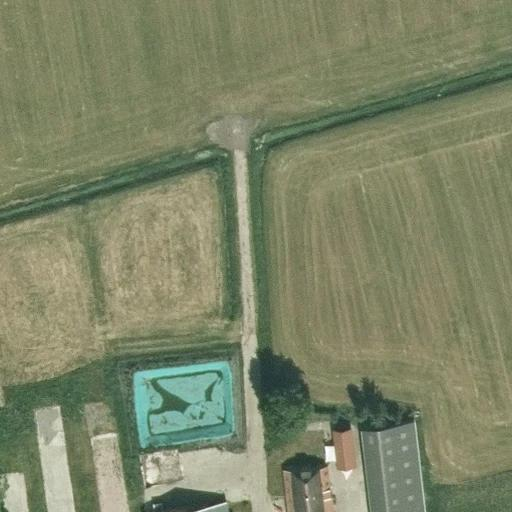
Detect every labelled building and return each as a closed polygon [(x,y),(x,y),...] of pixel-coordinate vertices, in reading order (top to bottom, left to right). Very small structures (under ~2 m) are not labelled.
[(159,449),(157,411),(147,412),(146,393),(141,393),(144,449),(159,449)] [(373,511),(425,511),(415,420),(364,426),(373,511)] [(341,429),(342,438),(343,456),(357,455),(355,428),(341,429)] [(288,511),(332,511),(327,467),(284,472),(288,511)] [(0,486),(9,486),(8,469),(0,469),(0,486)] [(226,511),(226,502),(154,511),(226,511)]
